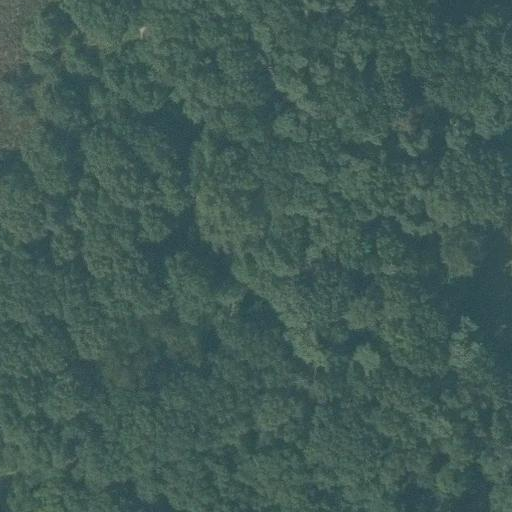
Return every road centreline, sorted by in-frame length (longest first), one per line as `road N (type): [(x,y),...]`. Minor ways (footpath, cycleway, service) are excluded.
road 1 (track): [(145,0),(338,511)]
road 2 (unknown): [(0,503),(155,469),(298,397)]
